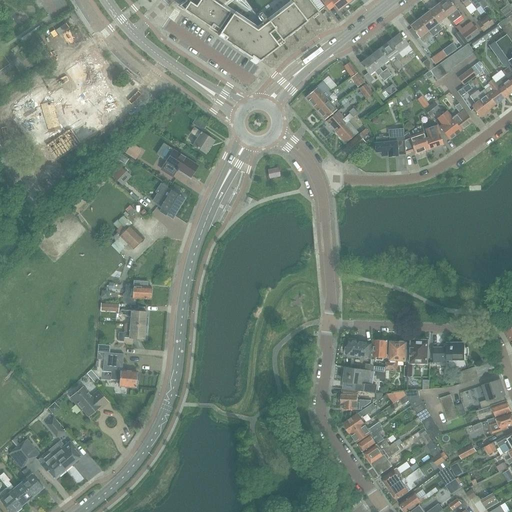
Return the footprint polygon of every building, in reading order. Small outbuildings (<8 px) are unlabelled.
[(184,4),(180,6),(184,9),(183,9),(185,10),(210,27),(209,29),(258,63),(284,43),(282,41),(307,22),(307,21),(318,12),(309,0),(186,0),(186,1),(186,2),(184,3),(184,4)] [(320,0),(329,11),(334,6),(338,11),(348,3),(345,0),(320,0)] [(444,0),(438,5),(447,17),(452,22),(461,15),(455,8),(458,5),(456,3),(453,0),(444,0)] [(460,0),(463,4),(466,7),(471,3),(479,12),(483,9),(476,0),(460,0)] [(476,0),(483,9),(488,6),(483,0),(476,0)] [(438,5),(429,12),(438,24),(447,17),(438,5)] [(502,13),(505,18),(511,13),(508,8),(502,13)] [(429,12),(419,19),(428,31),(433,37),(442,30),(438,24),(429,12)] [(494,24),(489,17),(478,25),(483,31),(494,24)] [(428,31),(419,19),(410,26),(412,28),(409,31),(413,36),(416,34),(423,44),(433,37),(428,31)] [(465,28),(459,32),(467,42),(479,33),(471,22),(464,27),(465,28)] [(467,42),(459,32),(453,36),(461,46),(467,42)] [(400,34),(390,42),(398,53),(402,57),(402,58),(406,55),(408,54),(404,49),(408,45),(400,34)] [(511,42),(506,34),(495,43),(511,66),(511,42)] [(449,47),(452,52),(457,49),(453,44),(449,39),(446,42),(450,46),(449,47)] [(390,42),(380,49),(389,60),(393,57),(397,62),(399,61),(402,58),(402,57),(398,53),(390,42)] [(505,76),(495,84),(505,97),(504,98),(511,92),(511,66),(495,43),(490,46),(504,66),(505,65),(507,68),(502,72),(505,76)] [(469,56),(474,53),(468,44),(463,47),(469,56)] [(465,59),(469,56),(463,47),(459,51),(465,59)] [(379,67),(389,60),(380,49),(371,56),(379,67)] [(0,70),(10,64),(0,51),(0,50),(0,70)] [(435,65),(447,56),(442,51),(431,59),(435,65)] [(459,51),(454,54),(460,63),(465,59),(459,51)] [(455,66),(460,63),(454,54),(449,57),(455,66)] [(406,55),(402,58),(407,64),(411,61),(406,55)] [(371,56),(361,64),(369,75),(374,71),(378,76),(383,72),(379,67),(371,56)] [(449,57),(445,61),(451,69),(455,66),(449,57)] [(402,58),(399,61),(403,67),(407,64),(402,58)] [(429,72),(430,71),(434,68),(427,59),(422,63),(429,72)] [(452,71),(451,69),(445,61),(440,64),(447,74),(452,71)] [(475,65),(481,72),(485,69),(480,61),(475,65)] [(349,63),(344,66),(351,77),(356,73),(349,63)] [(440,64),(435,67),(442,77),(447,74),(440,64)] [(477,76),(481,72),(475,65),(471,68),(477,76)] [(434,68),(430,71),(433,74),(437,81),(442,77),(435,67),(434,68)] [(463,86),(477,76),(471,68),(458,78),(463,86)] [(383,72),(388,78),(392,75),(387,69),(383,72)] [(383,72),(378,76),(378,77),(379,76),(384,82),(388,78),(383,72)] [(357,73),(351,78),(358,87),(364,82),(357,73)] [(63,86),(70,83),(68,78),(61,81),(63,86)] [(490,86),(485,90),(495,105),(504,98),(505,97),(495,84),(492,79),(488,83),(490,86)] [(325,100),(331,94),(327,89),(328,88),(323,81),(314,89),(315,89),(305,98),(315,109),(325,100)] [(373,82),(367,85),(373,95),(379,92),(373,82)] [(365,84),(359,89),(366,99),(372,94),(365,84)] [(407,88),(396,95),(401,102),(412,95),(407,88)] [(461,97),(465,93),(462,89),(457,92),(461,97)] [(479,117),(481,115),(482,117),(487,113),(486,112),(495,105),(485,90),(484,90),(480,93),(478,90),(470,96),(475,104),(472,107),(479,117)] [(333,93),(331,94),(325,100),(315,109),(325,120),(336,110),(330,103),(337,98),(333,93)] [(85,109),(90,105),(82,94),(77,98),(85,109)] [(434,102),(425,110),(430,116),(439,108),(434,102)] [(452,118),(461,131),(473,122),(459,104),(455,107),(459,113),(457,115),(452,118)] [(349,112),(353,118),(358,114),(353,108),(349,112)] [(349,114),(344,118),(338,111),(326,121),(336,132),(344,125),(344,126),(348,122),(353,118),(349,114)] [(461,131),(452,118),(447,112),(437,119),(442,125),(439,126),(450,140),(461,131)] [(196,118),(193,124),(203,130),(206,125),(196,118)] [(358,133),(348,122),(344,126),(344,125),(336,132),(335,133),(345,144),(358,133)] [(426,139),(429,149),(443,145),(437,126),(426,130),(428,138),(426,139)] [(194,128),(190,133),(196,137),(195,137),(197,139),(193,145),(206,154),(214,141),(194,128)] [(365,129),(346,146),(353,154),(365,143),(363,140),(365,138),(363,136),(368,132),(365,129)] [(405,150),(404,136),(403,129),(389,130),(389,137),(390,142),(397,141),(398,155),(406,155),(406,154),(405,150)] [(405,150),(406,154),(414,151),(415,154),(429,149),(426,139),(424,133),(410,137),(409,133),(404,136),(405,150)] [(390,142),(389,137),(383,137),(382,135),(379,135),(379,137),(376,138),(376,143),(375,143),(376,153),(388,152),(388,157),(398,156),(398,155),(397,141),(390,142)] [(135,160),(142,150),(131,144),(125,154),(135,160)] [(160,153),(168,159),(161,170),(172,177),(176,171),(177,172),(178,170),(190,177),(198,166),(165,145),(160,153)] [(122,167),(113,177),(120,184),(129,174),(122,167)] [(279,176),(279,173),(278,169),(269,170),(270,178),(279,176)] [(152,202),(156,205),(162,208),(159,212),(166,216),(168,212),(174,216),(184,199),(161,184),(155,193),(157,194),(152,202)] [(131,225),(120,236),(133,249),(144,238),(131,225)] [(126,286),(126,290),(126,292),(124,294),(123,295),(123,299),(124,301),(125,302),(133,303),(133,299),(150,300),(151,287),(146,287),(146,282),(134,281),(134,286),(126,286)] [(119,305),(101,304),(100,311),(119,312),(119,305)] [(146,318),(146,312),(120,310),(120,315),(125,315),(125,316),(131,317),(130,324),(147,326),(147,318),(146,318)] [(146,333),(147,326),(130,324),(130,325),(125,324),(124,333),(119,332),(118,341),(124,342),(124,338),(144,339),(145,333),(146,333)] [(372,354),(372,351),(373,344),(372,344),(356,342),(356,340),(350,339),(350,341),(349,341),(348,348),(347,348),(346,354),(348,354),(347,355),(371,358),(372,354)] [(406,357),(408,358),(408,362),(412,362),(428,363),(429,341),(427,341),(426,339),(422,339),(420,341),(413,340),(412,343),(408,343),(407,343),(406,357)] [(374,357),(387,358),(388,341),(375,340),(374,357)] [(406,361),(406,357),(407,343),(406,343),(404,341),(400,341),(399,343),(391,342),(391,362),(396,362),(396,360),(406,361)] [(447,347),(434,347),(434,363),(447,362),(447,361),(466,360),(466,355),(468,355),(468,347),(465,347),(465,344),(458,344),(458,343),(447,343),(447,347)] [(98,352),(104,353),(109,353),(110,346),(98,345),(98,352)] [(109,353),(104,353),(103,371),(113,372),(112,376),(120,377),(119,386),(136,387),(137,372),(122,371),(123,354),(109,353)] [(346,367),(344,382),(357,383),(356,390),(375,393),(377,386),(369,385),(371,371),(346,367)] [(462,384),(479,378),(475,367),(458,373),(462,384)] [(500,380),(483,386),(489,400),(482,402),(484,409),(506,402),(505,401),(504,395),(505,395),(500,380)] [(70,398),(81,410),(82,409),(88,416),(100,406),(102,408),(108,402),(98,391),(91,397),(83,387),(70,398)] [(358,391),(342,389),(342,396),(340,397),(340,401),(341,402),(341,404),(343,404),(343,409),(360,410),(360,407),(365,407),(371,403),(371,400),(360,400),(358,400),(358,391)] [(420,397),(419,391),(419,390),(404,392),(394,393),(399,400),(406,396),(409,400),(409,401),(420,397)] [(440,398),(442,404),(453,401),(451,395),(440,398)] [(420,397),(409,401),(414,408),(423,403),(420,397)] [(455,407),(453,401),(442,404),(444,410),(455,407)] [(506,402),(484,409),(478,411),(479,415),(492,411),(491,409),(493,409),(496,417),(511,412),(511,411),(507,401),(505,401),(506,402)] [(414,408),(417,414),(426,408),(423,403),(414,408)] [(344,424),(351,433),(365,424),(361,419),(362,418),(361,417),(366,414),(367,415),(376,408),(373,404),(344,424)] [(444,410),(446,416),(457,413),(455,407),(444,410)] [(431,416),(426,408),(417,414),(422,422),(431,416)] [(488,420),(492,434),(508,428),(508,427),(511,425),(511,412),(496,417),(488,420)] [(459,418),(457,413),(446,416),(448,422),(459,418)] [(431,416),(422,422),(427,430),(436,425),(431,416)] [(64,432),(57,423),(53,418),(45,424),(56,438),(64,432)] [(358,443),(381,427),(382,426),(380,423),(370,429),(369,428),(368,429),(365,424),(351,433),(351,434),(351,433),(358,443)] [(474,431),(483,428),(481,423),(472,427),(474,431)] [(443,435),(436,425),(427,430),(432,439),(443,435)] [(364,453),(377,444),(374,439),(379,436),(378,434),(384,430),(381,427),(358,443),(357,443),(364,453)] [(426,431),(420,435),(426,445),(432,441),(426,431)] [(508,451),(511,449),(511,435),(507,438),(497,444),(500,448),(500,447),(504,454),(508,451)] [(372,464),(400,445),(403,443),(401,439),(391,445),(387,438),(377,444),(364,453),(372,464)] [(24,441),(18,446),(31,462),(37,457),(24,441)] [(49,450),(53,456),(65,471),(72,466),(71,464),(80,457),(74,450),(75,449),(70,443),(65,447),(60,441),(49,450)] [(493,443),(486,447),(490,454),(497,450),(493,443)] [(472,444),(458,452),(462,459),(476,452),(472,444)] [(400,445),(372,464),(379,475),(393,466),(388,459),(389,458),(402,449),(400,445)] [(24,467),(31,462),(18,446),(11,452),(24,467)] [(433,460),(437,466),(446,461),(441,454),(433,460)] [(65,471),(53,456),(46,462),(42,456),(38,460),(47,472),(49,471),(54,478),(58,475),(59,476),(65,471)] [(382,479),(389,489),(414,472),(411,467),(401,474),(397,468),(382,479)] [(13,468),(8,473),(17,481),(21,475),(13,468)] [(21,483),(33,498),(39,493),(38,492),(43,487),(31,473),(26,468),(22,472),(26,477),(27,479),(21,483)] [(420,468),(414,472),(389,489),(397,500),(417,486),(414,482),(425,475),(420,468)] [(28,502),(33,498),(21,483),(16,488),(14,486),(13,487),(9,481),(10,480),(4,473),(0,475),(0,479),(7,487),(11,492),(22,505),(26,501),(28,502)] [(456,479),(446,486),(452,495),(462,488),(456,479)] [(473,491),(479,498),(485,492),(480,485),(473,491)] [(0,492),(0,500),(9,511),(13,511),(15,511),(21,508),(20,506),(22,505),(11,492),(7,487),(0,492)] [(420,499),(415,493),(399,504),(405,511),(409,511),(420,504),(439,491),(437,487),(420,499)] [(499,503),(494,493),(482,500),(487,510),(499,503)] [(464,502),(459,500),(458,500),(458,499),(450,505),(453,510),(461,504),(464,502)]
